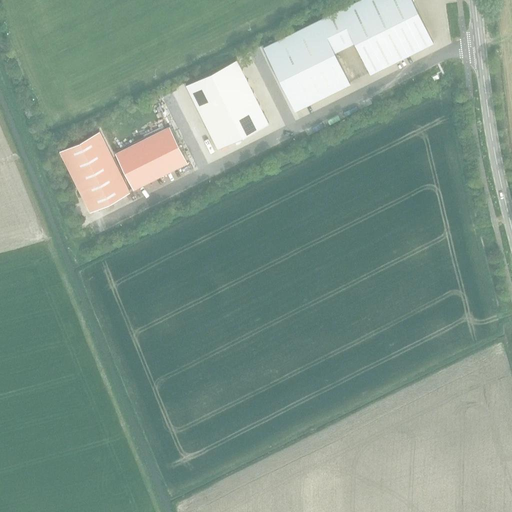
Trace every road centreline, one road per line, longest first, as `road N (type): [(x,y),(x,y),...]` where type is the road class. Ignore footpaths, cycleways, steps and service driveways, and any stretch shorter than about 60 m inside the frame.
road 1 (unclassified): [(479,48),(443,53),(289,128)]
road 2 (secondary): [(511,229),(479,48)]
